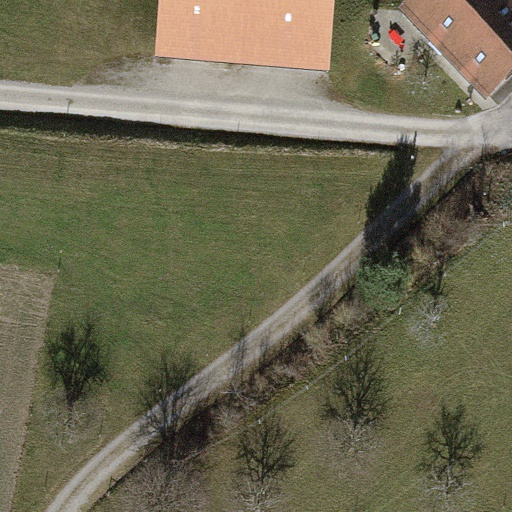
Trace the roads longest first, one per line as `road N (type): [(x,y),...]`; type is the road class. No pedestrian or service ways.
road 1 (track): [(77,511),(149,427),(316,295),(475,136)]
road 2 (track): [(475,136),(0,96)]
